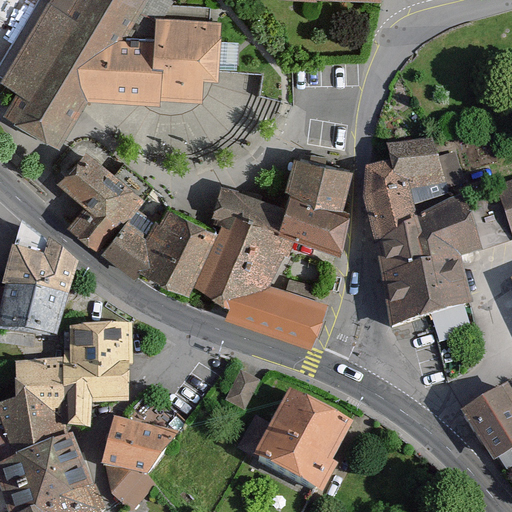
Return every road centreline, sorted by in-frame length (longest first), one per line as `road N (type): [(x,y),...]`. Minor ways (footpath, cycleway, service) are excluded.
road 1 (residential): [(363,385),(358,259),(370,99),(399,37),(455,8),(493,0)]
road 2 (secondary): [(0,179),(140,293),(189,319)]
road 3 (residential): [(189,319),(141,393),(97,439),(92,456),(112,511)]
road 4 (secondary): [(363,385),(468,464),(510,511)]
road 5 (secondary): [(189,319),(363,385)]
